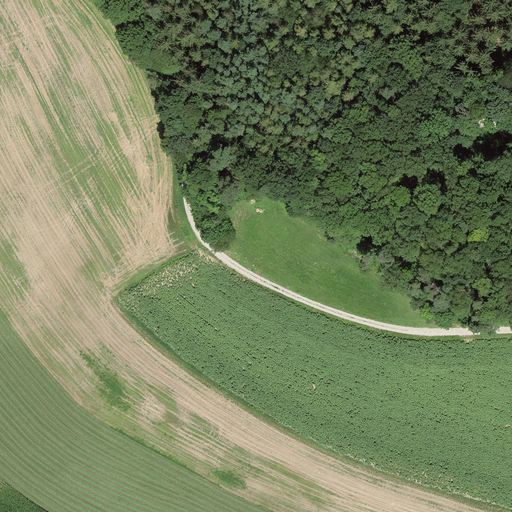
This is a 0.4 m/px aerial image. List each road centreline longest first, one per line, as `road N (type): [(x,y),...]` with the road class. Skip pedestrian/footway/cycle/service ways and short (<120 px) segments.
road 1 (track): [(511,332),(407,333),(369,324),(281,294),(214,255),(187,220),(161,102),(96,0)]
road 2 (track): [(368,0),(413,81),(511,133)]
